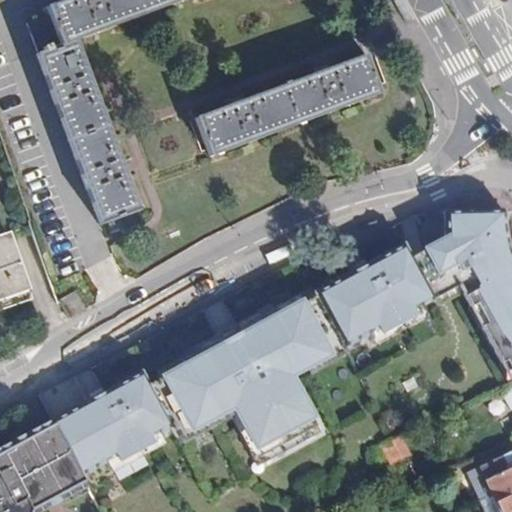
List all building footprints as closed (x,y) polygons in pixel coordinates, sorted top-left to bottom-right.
[(190,0),(68,0),(48,7),(51,17),(30,25),(40,55),(37,55),(99,225),(139,211),(77,41),(190,0)] [(268,93),(198,119),(211,157),(307,124),(381,97),(367,58),(268,93)] [(448,243),(414,261),(435,299),(449,291),(509,385),(511,383),(511,252),(511,251),(507,231),(506,209),(446,210),(448,243)] [(34,229),(32,223),(11,231),(13,236),(22,232),(34,229)] [(13,236),(11,231),(0,234),(0,297),(30,287),(13,236)] [(317,295),(318,297),(345,347),(379,329),(383,335),(418,316),(415,310),(435,299),(414,261),(407,248),(317,295)] [(70,319),(85,310),(74,291),(59,300),(70,319)] [(184,367),(148,386),(170,427),(176,438),(233,407),(262,462),(320,431),(288,371),(305,362),(308,367),(345,347),(318,297),(282,316),(279,311),(181,363),(184,367)] [(141,373),(50,420),(80,475),(114,456),(118,463),(153,444),(150,438),(170,427),(148,386),(141,373)] [(80,475),(50,420),(32,430),(67,495),(85,485),(80,475)] [(67,495),(32,430),(0,446),(0,457),(22,446),(47,493),(35,499),(40,509),(67,495)] [(378,444),(387,462),(407,453),(399,435),(378,444)] [(22,446),(0,457),(0,511),(41,511),(40,509),(35,499),(47,493),(22,446)] [(510,511),(511,511),(511,451),(473,469),(486,497),(493,494),(501,511),(510,511)]
